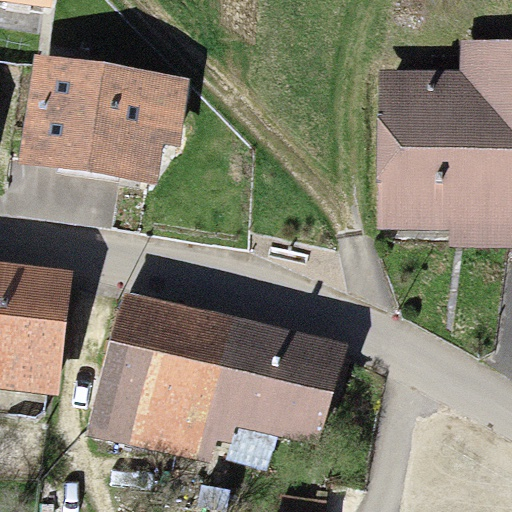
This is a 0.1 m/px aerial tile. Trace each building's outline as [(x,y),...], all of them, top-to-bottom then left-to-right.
[(50,0),(0,0),(0,4),(50,8),(50,0)] [(462,90),(375,87),(371,244),(511,248),(511,61),(463,60),(462,90)] [(182,95),(31,77),(19,177),(170,195),(182,95)] [(73,300),(0,288),(0,398),(55,407),(73,300)] [(341,348),(138,304),(109,432),(216,455),(223,422),(319,444),(341,348)] [(409,428),(395,511),(488,511),(498,456),(462,450),(464,437),(409,428)]
